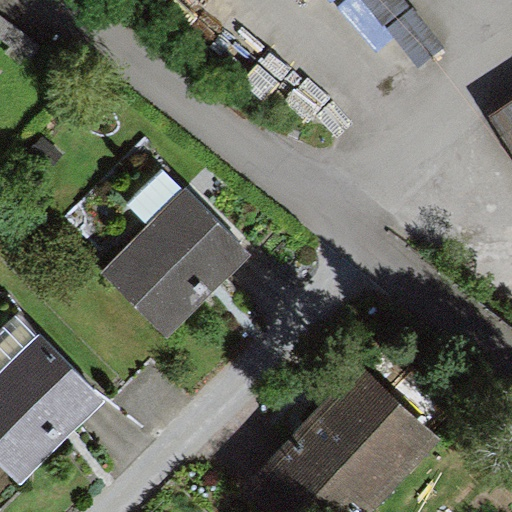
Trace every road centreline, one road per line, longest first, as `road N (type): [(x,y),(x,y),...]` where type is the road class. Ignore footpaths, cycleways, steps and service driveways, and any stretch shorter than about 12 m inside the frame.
road 1 (residential): [(46,0),(511,357)]
road 2 (unknown): [(364,241),(480,74),(511,52)]
